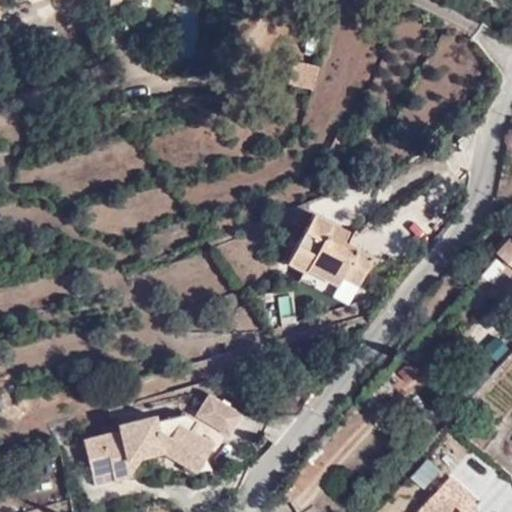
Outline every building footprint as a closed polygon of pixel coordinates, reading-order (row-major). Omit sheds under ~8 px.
[(317,60),(294,54),(286,79),(309,86),(317,60)] [(352,138),(338,131),(335,137),(348,144),(352,138)] [(284,254),(299,262),(304,265),(307,259),(337,275),(341,270),(357,280),(370,256),(356,247),(351,254),(336,245),(341,237),(345,228),(311,208),(284,254)] [(511,236),(499,250),(511,263),(511,236)] [(356,247),(341,237),(336,245),(351,254),(356,247)] [(296,317),(294,291),(269,293),(271,319),(296,317)] [(494,336),(483,352),(500,363),(511,346),(494,336)] [(410,393),(428,381),(415,361),(397,373),(410,393)] [(511,397),(500,379),(476,395),(492,419),(511,406),(511,397)] [(244,409),(209,388),(208,389),(207,388),(193,412),(227,432),(228,431),(231,433),(244,409)] [(358,406),(282,495),(302,511),(307,511),(382,426),(358,406)] [(119,425),(83,434),(95,481),(115,476),(115,477),(131,473),(128,458),(165,448),(201,468),(217,438),(191,424),(197,416),(187,410),(157,418),(155,409),(117,418),(119,425)] [(444,480),(418,509),(421,511),(467,511),(465,509),(471,505),(444,480)]
